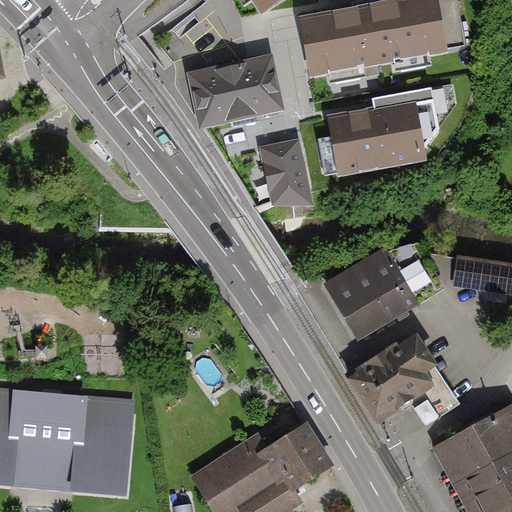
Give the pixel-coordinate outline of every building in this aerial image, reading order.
[(255,0),(262,11),(280,0),(255,0)] [(436,0),(417,0),(302,21),(311,75),(446,50),(436,0)] [(190,74),(201,129),(287,111),(276,56),(190,74)] [(440,130),(432,89),(372,99),(374,111),(330,121),(340,174),(416,160),(440,130)] [(299,143),(263,150),(276,212),(312,205),(299,143)] [(319,293),(352,347),(443,293),(410,238),(319,293)] [(511,269),(456,262),(452,290),(511,297),(511,292),(511,269)] [(353,373),(350,375),(378,423),(382,421),(439,387),(410,339),(353,373)] [(137,401),(0,388),(0,486),(128,499),(137,401)] [(511,511),(511,412),(511,411),(435,452),(445,469),(460,462),(489,511),(511,511)] [(326,473),(297,429),(240,465),(233,455),(190,482),(208,511),(289,511),(298,506),(291,495),(326,473)]
